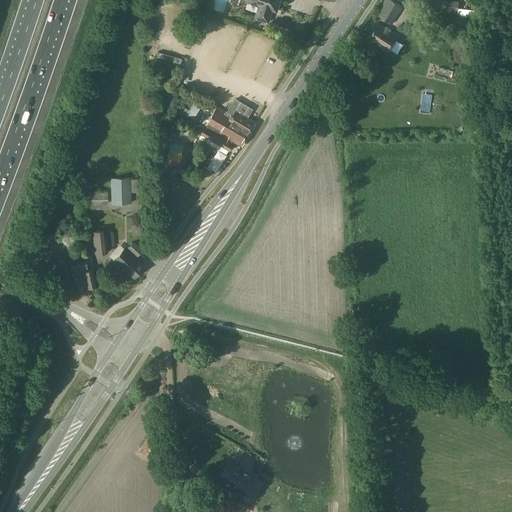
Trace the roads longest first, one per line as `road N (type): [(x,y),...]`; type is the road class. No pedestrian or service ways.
road 1 (secondary): [(242,174),(358,0)]
road 2 (secondary): [(20,511),(133,352)]
road 3 (secondary): [(110,350),(15,511)]
road 4 (motorway): [(0,173),(60,0)]
road 5 (track): [(401,0),(476,33),(481,79),(511,99)]
road 6 (secondary): [(178,283),(242,174)]
road 7 (secondary): [(242,174),(165,270)]
